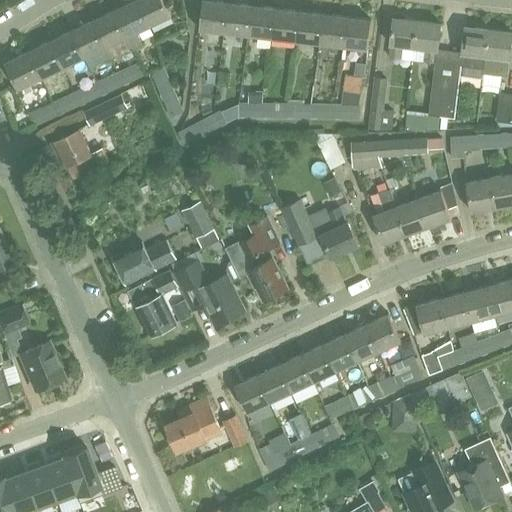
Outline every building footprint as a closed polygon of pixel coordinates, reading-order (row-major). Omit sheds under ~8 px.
[(137,29),(147,24),(135,0),(128,0),(113,7),(126,35),(127,34),(134,49),(144,44),(137,29)] [(135,0),(147,24),(170,13),(163,0),(135,0)] [(223,31),(227,1),(221,0),(202,0),(199,28),(223,31)] [(247,34),(251,4),(227,1),(223,31),(247,34)] [(271,37),(274,6),(251,4),(247,34),(271,37)] [(294,40),(298,9),(274,6),(271,37),(294,40)] [(104,45),(126,35),(113,7),(91,18),(104,45)] [(318,43),(322,12),(298,9),(294,40),(318,43)] [(342,46),(346,15),(322,12),(318,43),(342,46)] [(366,49),(370,18),(346,15),(342,46),(366,49)] [(412,46),(416,19),(392,17),(389,43),(390,43),(388,55),(400,57),(402,44),(412,46)] [(83,56),(104,45),(91,18),(70,28),(83,56)] [(416,19),(412,46),(425,47),(423,59),(435,61),(436,61),(437,48),(440,22),(416,19)] [(460,51),(459,64),(462,64),(471,65),(483,67),(488,28),(464,25),(460,51)] [(61,66),(83,56),(70,28),(48,39),(61,66)] [(488,28),(483,67),(484,67),(483,73),(506,76),(511,31),(488,28)] [(39,76),(61,66),(48,39),(26,49),(39,76)] [(17,87),(39,76),(26,49),(4,60),(17,87)] [(119,71),(125,84),(146,74),(140,61),(119,71)] [(161,93),(174,88),(164,65),(151,71),(161,93)] [(125,84),(119,71),(97,81),(103,94),(125,84)] [(343,90),(361,93),(364,76),(346,73),(343,90)] [(380,129),(392,128),(394,109),(384,108),(388,77),(375,76),(369,127),(380,129)] [(429,112),(429,114),(440,116),(445,77),(433,76),(429,112)] [(445,77),(440,116),(441,116),(448,117),(455,118),(460,79),(445,77)] [(103,94),(97,81),(75,92),(81,105),(95,98),(103,94)] [(287,117),(312,118),(312,103),(315,85),(307,83),(305,99),(289,99),(289,96),(287,96),(287,103),(287,117)] [(176,93),(174,88),(161,93),(171,116),(184,110),(181,105),(176,93)] [(511,92),(500,91),(497,120),(511,121),(511,92)] [(81,105),(75,92),(53,101),(60,115),(81,105)] [(91,125),(95,123),(128,107),(122,93),(84,111),(91,125)] [(60,115),(53,101),(30,112),(36,126),(60,115)] [(267,103),(239,102),(239,104),(239,117),(267,117),(267,103)] [(287,103),(267,103),(267,117),(287,117),(287,103)] [(337,103),(312,103),(312,118),(337,118),(337,103)] [(337,103),(337,118),(360,118),(360,103),(337,103)] [(239,104),(223,111),(228,122),(237,117),(239,116),(239,104)] [(406,109),(404,127),(416,129),(438,127),(440,116),(429,114),(429,112),(406,109)] [(207,133),(228,122),(222,110),(200,121),(207,133)] [(178,133),(185,145),(207,133),(200,121),(178,133)] [(90,153),(78,128),(49,141),(56,156),(61,153),(66,164),(74,178),(110,159),(103,146),(90,153)] [(485,134),(486,148),(511,147),(511,132),(485,134)] [(486,148),(485,134),(451,136),(452,158),(464,157),(464,150),(486,148)] [(328,162),(343,154),(333,135),(318,143),(328,162)] [(404,139),(405,154),(429,152),(428,138),(404,139)] [(378,141),(379,155),(405,154),(404,139),(378,141)] [(229,140),(228,163),(246,164),(247,141),(229,140)] [(379,155),(378,141),(352,142),(352,157),(355,165),(381,163),(379,155)] [(495,208),(511,204),(511,172),(490,176),(495,208)] [(471,212),(495,208),(490,176),(466,181),(471,212)] [(395,205),(397,204),(391,188),(378,192),(384,209),(372,214),(383,243),(406,235),(395,205)] [(417,197),(428,226),(451,218),(439,188),(417,197)] [(406,235),(428,226),(417,197),(397,204),(395,205),(406,235)] [(300,198),(280,207),(297,244),(317,235),(300,198)] [(220,239),(202,200),(183,209),(196,237),(198,237),(203,247),(220,239)] [(332,255),(358,242),(339,204),(326,211),(333,226),(321,232),(332,255)] [(282,241),(269,214),(249,224),(253,234),(240,241),(239,239),(225,247),(240,278),(248,274),(254,287),(257,286),(262,297),(286,286),(271,256),(268,257),(264,250),(282,241)] [(0,269),(16,263),(1,228),(0,228),(0,226),(0,269)] [(175,257),(166,238),(145,248),(141,240),(112,254),(125,282),(154,268),(154,267),(175,257)] [(210,282),(199,260),(194,252),(172,263),(174,268),(194,307),(205,301),(216,323),(245,308),(227,274),(210,282)] [(165,332),(166,325),(175,321),(160,292),(177,284),(169,269),(143,281),(151,297),(136,304),(150,333),(152,332),(159,335),(165,332)] [(493,314),(511,309),(511,292),(508,278),(485,284),(493,314)] [(470,320),(493,314),(485,284),(462,290),(470,320)] [(447,327),(470,320),(462,290),(439,296),(447,327)] [(423,333),(447,327),(439,296),(415,302),(423,333)] [(185,298),(172,305),(180,321),(193,314),(185,298)] [(7,342),(21,337),(18,328),(30,323),(29,320),(30,320),(23,304),(0,313),(0,324),(2,331),(7,342)] [(379,349),(401,339),(388,311),(365,322),(379,349)] [(357,359),(379,349),(365,322),(344,332),(357,359)] [(511,328),(501,332),(506,345),(511,343),(511,328)] [(335,370),(357,359),(344,332),(322,342),(335,370)] [(506,345),(501,332),(499,333),(479,341),(484,354),(506,345)] [(36,389),(64,377),(48,340),(20,352),(36,389)] [(479,341),(456,350),(461,362),(484,354),(479,341)] [(313,380),(335,370),(322,342),(300,352),(313,380)] [(430,375),(461,362),(456,350),(447,353),(439,357),(436,349),(422,355),(430,375)] [(0,401),(11,398),(2,366),(4,365),(0,350),(0,401)] [(292,390),(313,380),(300,352),(279,363),(292,390)] [(392,376),(398,389),(424,377),(415,356),(402,361),(405,370),(392,376)] [(270,400),(292,390),(279,363),(257,373),(270,400)] [(476,392),(490,386),(483,370),(468,376),(476,392)] [(416,405),(437,396),(466,383),(461,371),(410,393),(416,405)] [(248,411),(270,400),(257,373),(235,383),(248,411)] [(392,376),(371,385),(377,399),(398,389),(392,376)] [(377,399),(371,385),(348,396),(354,409),(377,399)] [(354,409),(348,396),(325,406),(331,419),(354,409)] [(206,439),(223,432),(208,398),(178,410),(180,418),(166,424),(177,449),(206,437),(206,439)] [(235,447),(250,439),(237,414),(223,420),(235,447)] [(318,447),(340,436),(333,423),(312,434),(318,447)] [(297,458),(318,447),(312,434),(291,444),(297,458)] [(476,508),(503,495),(491,469),(502,464),(491,437),(466,448),(473,465),(459,472),(476,508)] [(270,471),(297,458),(291,444),(276,452),(271,442),(259,447),(270,471)] [(86,446),(63,454),(76,491),(76,492),(77,493),(98,485),(103,496),(115,492),(107,468),(95,473),(86,446)] [(62,457),(43,463),(56,498),(76,491),(63,454),(61,454),(62,457)] [(443,511),(441,505),(453,500),(436,462),(414,472),(421,486),(405,494),(410,505),(407,511),(443,511)] [(35,505),(56,498),(43,463),(23,471),(35,505)] [(16,511),(35,505),(23,471),(3,478),(15,511),(16,511)] [(371,476),(373,480),(378,490),(379,490),(383,498),(389,494),(378,472),(371,476)] [(0,511),(15,511),(3,478),(2,476),(0,476),(0,511)] [(366,498),(378,490),(373,480),(359,487),(366,498)] [(274,487),(263,492),(268,503),(279,498),(274,487)] [(374,511),(367,500),(347,511),(374,511)] [(231,511),(227,503),(210,511),(231,511)]
